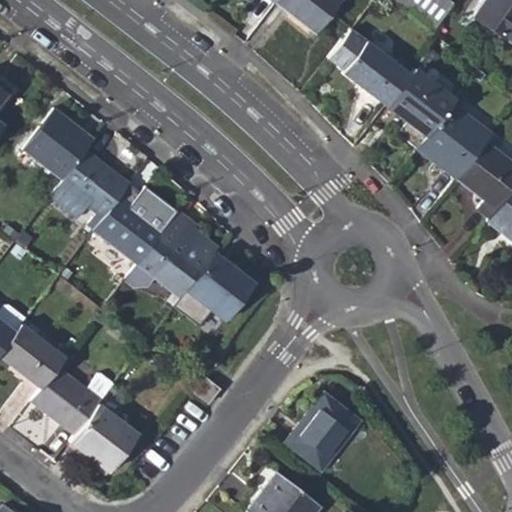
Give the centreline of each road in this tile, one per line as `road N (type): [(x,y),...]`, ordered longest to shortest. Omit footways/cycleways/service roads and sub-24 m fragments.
road 1 (residential): [(41,0),(247,168),(310,255)]
road 2 (residential): [(347,224),(215,96),(91,0)]
road 3 (residential): [(331,310),(286,352),(158,511)]
road 4 (residential): [(511,461),(397,285)]
